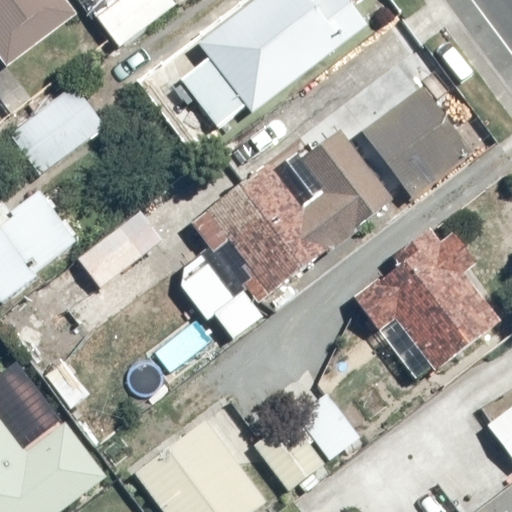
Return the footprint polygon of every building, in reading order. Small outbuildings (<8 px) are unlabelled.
[(0,0),(0,65),(4,71),(78,17),(65,0),(0,0)] [(117,0),(94,18),(118,51),(176,7),(170,0),(117,0)] [(246,109),(251,115),(348,43),(315,0),(260,0),(199,46),(170,67),(217,130),(246,109)] [(433,77),(358,133),(405,197),(417,189),(421,195),(485,147),(433,77)] [(106,128),(86,101),(70,113),(58,97),(6,135),(38,178),(106,128)] [(398,203),(351,138),(342,127),(287,168),(279,159),(191,225),(209,249),(171,277),(205,323),(216,315),(237,344),(270,320),(260,306),(264,302),(398,203)] [(79,243),(37,187),(0,214),(0,301),(1,302),(79,243)] [(162,241),(140,211),(20,303),(50,341),(77,320),(89,337),(160,282),(141,258),(162,241)] [(471,257),(447,223),(350,293),(416,385),(502,323),(460,265),(471,257)] [(361,438),(325,392),(259,443),(266,452),(261,457),(290,494),(361,438)] [(511,410),(490,428),(511,457),(511,410)] [(26,457),(0,422),(0,511),(61,511),(105,479),(65,427),(26,457)] [(254,511),(267,503),(207,422),(137,475),(164,511),(254,511)] [(366,511),(474,511),(492,499),(471,471),(493,456),(467,422),(435,446),(419,424),(343,481),(366,511)]
